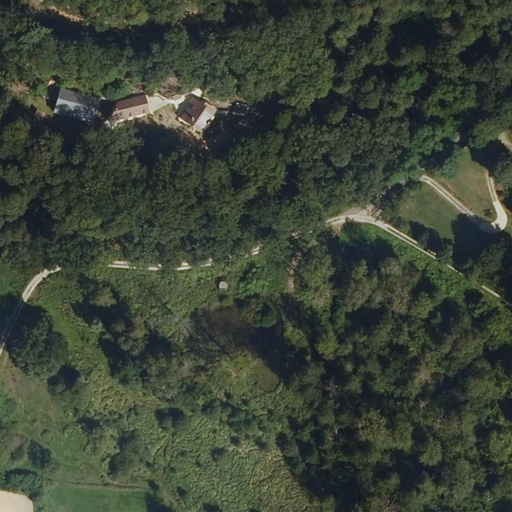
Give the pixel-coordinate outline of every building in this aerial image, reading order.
[(280,87),(309,48),(298,42),(271,82),(280,87)] [(147,118),(146,96),(118,97),(119,119),(147,118)] [(247,119),(247,107),(231,108),(231,119),(247,119)] [(84,155),(96,127),(58,111),(46,138),(84,155)] [(150,142),(144,124),(113,134),(102,156),(150,142)] [(217,155),(217,129),(196,129),(196,140),(195,140),(195,156),(217,155)] [(148,190),(163,167),(150,160),(135,182),(148,190)]
